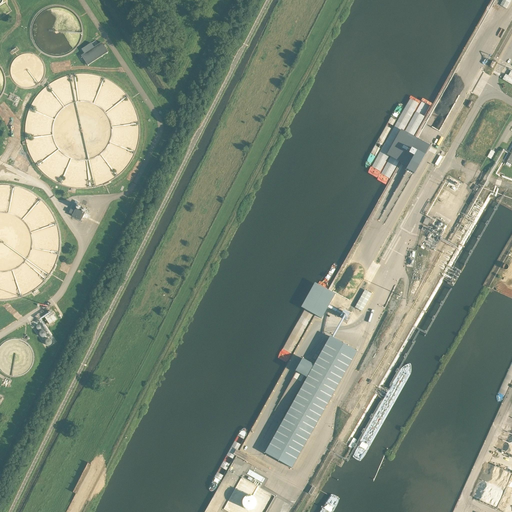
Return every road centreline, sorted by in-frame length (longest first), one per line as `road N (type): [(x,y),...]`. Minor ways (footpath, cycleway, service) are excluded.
road 1 (unclassified): [(11,511),(268,0)]
road 2 (unknown): [(0,307),(21,305),(52,282),(63,262),(66,218)]
